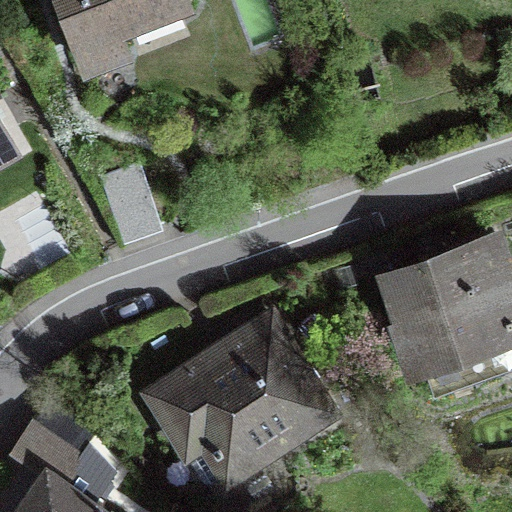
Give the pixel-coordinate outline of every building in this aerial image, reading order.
[(241,0),(59,0),(102,75),(172,42),(244,7),(241,0)] [(511,0),(497,0),(511,43),(511,0)] [(0,154),(16,145),(0,117),(0,154)] [(103,176),(125,236),(141,230),(159,224),(137,164),(103,176)] [(511,227),(455,248),(390,270),(406,314),(392,318),(404,353),(418,348),(421,351),(434,389),(511,361),(511,227)] [(157,397),(153,399),(188,444),(204,434),(228,471),(331,404),(271,312),(213,349),(152,389),(157,397)] [(51,392),(32,419),(82,454),(101,427),(51,392)] [(113,511),(64,480),(82,454),(32,419),(12,448),(45,471),(26,499),(16,511),(113,511)]
